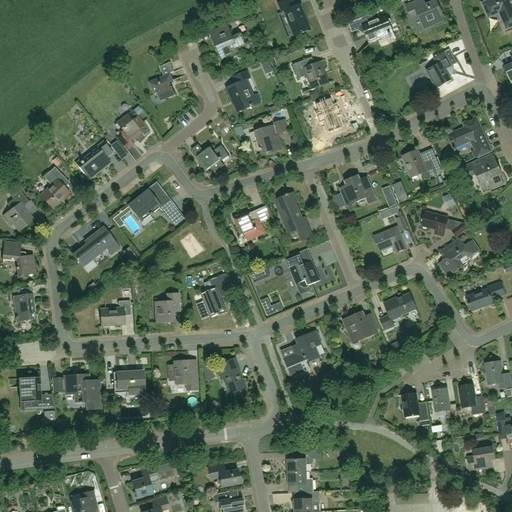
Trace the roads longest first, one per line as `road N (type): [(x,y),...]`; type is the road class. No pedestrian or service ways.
road 1 (residential): [(161,157),(54,236),(67,345)]
road 2 (residential): [(67,345),(250,336)]
road 3 (residential): [(306,165),(203,195),(161,157)]
road 4 (residential): [(380,141),(320,0)]
road 5 (residential): [(359,290),(420,272),(469,340)]
road 6 (unclassified): [(107,451),(250,431)]
road 7 (residential): [(359,290),(306,165)]
road 8 (residential): [(161,157),(212,111),(192,49)]
